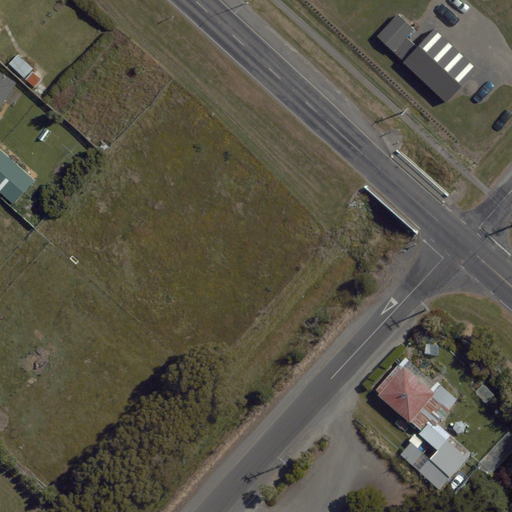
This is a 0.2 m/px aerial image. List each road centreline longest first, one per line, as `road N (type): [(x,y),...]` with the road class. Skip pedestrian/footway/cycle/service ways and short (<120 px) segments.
road 1 (residential): [(212,511),(461,241)]
road 2 (primary): [(461,241),(195,0)]
